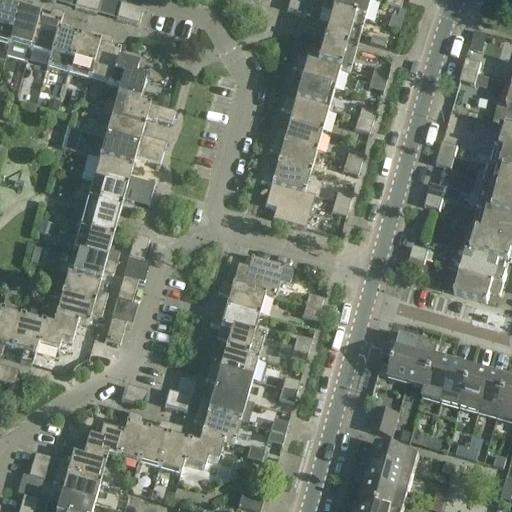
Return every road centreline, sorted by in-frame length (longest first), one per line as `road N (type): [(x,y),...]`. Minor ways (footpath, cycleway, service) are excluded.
road 1 (residential): [(0,476),(10,441),(140,358),(169,254),(209,234)]
road 2 (residential): [(209,234),(248,82),(209,20),(149,0)]
road 3 (tertiary): [(371,277),(457,0)]
road 4 (tertiary): [(306,511),(366,302)]
road 5 (residential): [(209,234),(371,277)]
road 6 (residential): [(366,302),(511,345)]
